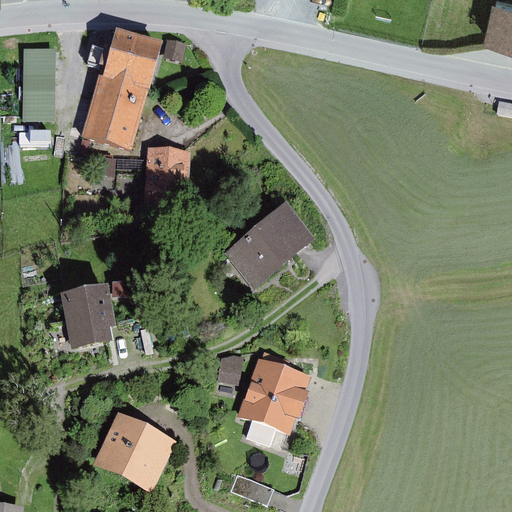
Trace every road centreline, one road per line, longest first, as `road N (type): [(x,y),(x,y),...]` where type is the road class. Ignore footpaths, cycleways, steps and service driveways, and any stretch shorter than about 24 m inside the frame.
road 1 (unclassified): [(309,511),(358,358),(356,282),(338,224),(228,78),(222,22)]
road 2 (tertiary): [(511,84),(222,22)]
road 3 (tertiary): [(222,22),(48,13)]
